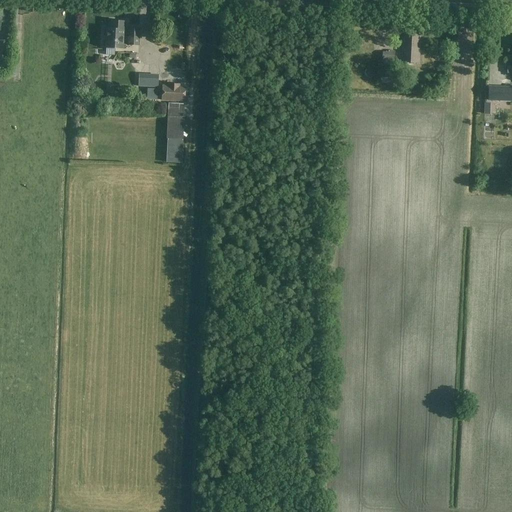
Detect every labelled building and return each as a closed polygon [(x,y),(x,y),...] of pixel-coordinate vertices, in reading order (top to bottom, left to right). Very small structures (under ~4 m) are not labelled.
[(139,28),(128,27),(128,29),(124,29),(125,21),(111,20),(110,28),(106,28),(105,48),(123,49),(123,44),(127,45),(138,46),(139,28)] [(419,63),(420,32),(402,31),(400,62),(419,63)] [(0,61),(7,62),(8,40),(0,39),(0,61)] [(395,63),(395,51),(382,51),(382,63),(395,63)] [(380,71),(380,83),(401,84),(401,72),(380,71)] [(406,88),(413,88),(424,88),(424,77),(413,77),(413,81),(406,80),(406,88)] [(184,101),(185,91),(179,90),(179,84),(168,84),(167,90),(162,89),(161,100),(184,101)] [(504,101),(504,89),(496,88),(496,100),(504,101)] [(184,103),(168,102),(167,116),(183,117),(184,103)]
